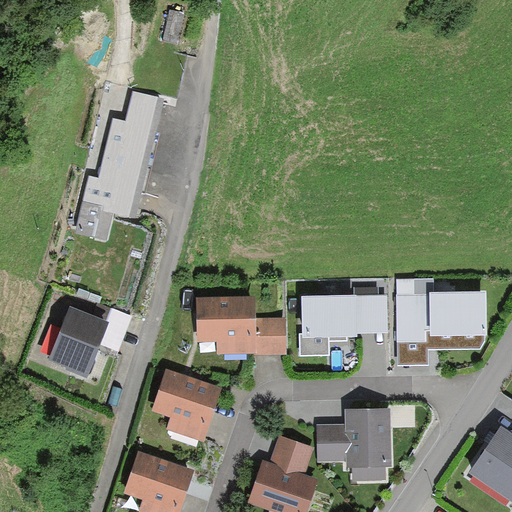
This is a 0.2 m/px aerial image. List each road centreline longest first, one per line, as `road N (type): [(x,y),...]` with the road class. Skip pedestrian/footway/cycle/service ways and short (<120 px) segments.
road 1 (residential): [(95,511),(175,236)]
road 2 (track): [(175,236),(215,0)]
road 3 (residential): [(511,342),(401,511)]
road 4 (track): [(93,0),(0,90)]
